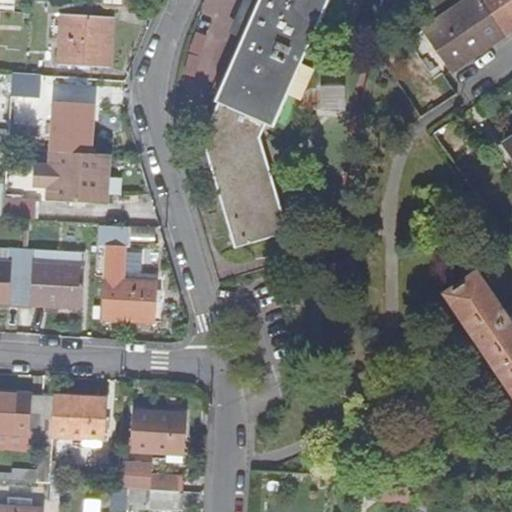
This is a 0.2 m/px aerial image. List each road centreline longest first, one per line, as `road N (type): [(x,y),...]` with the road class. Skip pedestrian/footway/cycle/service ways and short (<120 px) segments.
road 1 (residential): [(184,0),(159,58),(154,118),(227,365)]
road 2 (residential): [(227,365),(0,353)]
road 3 (residential): [(227,365),(229,511)]
